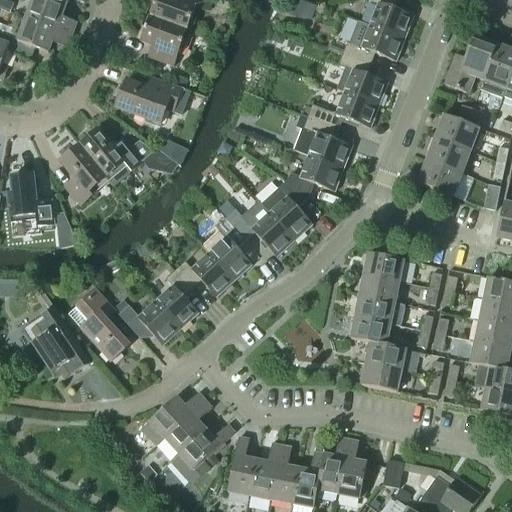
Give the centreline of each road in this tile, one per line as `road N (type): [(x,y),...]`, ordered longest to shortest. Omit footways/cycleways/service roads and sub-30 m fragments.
road 1 (residential): [(511,474),(477,449),(335,420),(249,417),(198,360)]
road 2 (residential): [(198,360),(317,267),(375,208)]
road 3 (residential): [(375,208),(453,0)]
road 4 (residential): [(0,125),(35,127),(59,117),(115,0)]
